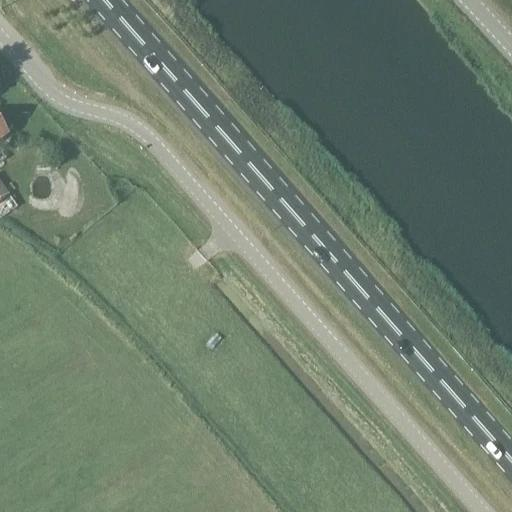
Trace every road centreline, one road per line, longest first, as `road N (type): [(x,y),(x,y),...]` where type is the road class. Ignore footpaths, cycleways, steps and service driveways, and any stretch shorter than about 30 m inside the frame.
road 1 (unclassified): [(482,511),(152,143),(119,120),(62,101),(0,37)]
road 2 (primary): [(511,463),(103,0)]
road 3 (track): [(110,210),(176,266),(231,232)]
